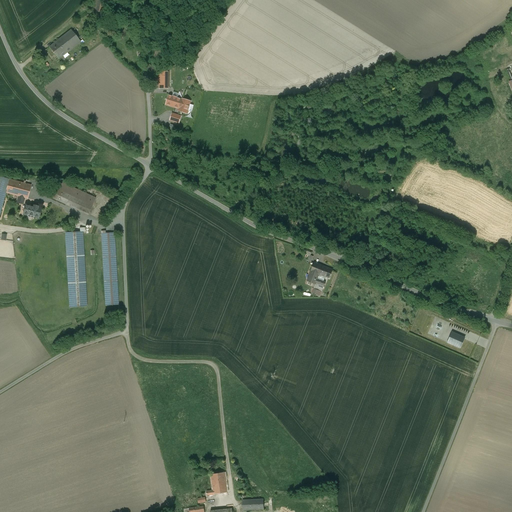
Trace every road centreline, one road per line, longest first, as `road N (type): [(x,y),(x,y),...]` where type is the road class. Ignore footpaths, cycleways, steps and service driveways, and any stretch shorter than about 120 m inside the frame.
road 1 (unclassified): [(497,321),(254,226),(152,167)]
road 2 (unclassified): [(152,167),(123,207),(125,331),(59,355),(0,392)]
road 3 (unclassified): [(152,167),(49,105),(23,76),(0,29)]
road 4 (unclassified): [(497,321),(422,511)]
road 5 (track): [(148,164),(148,95),(128,0)]
